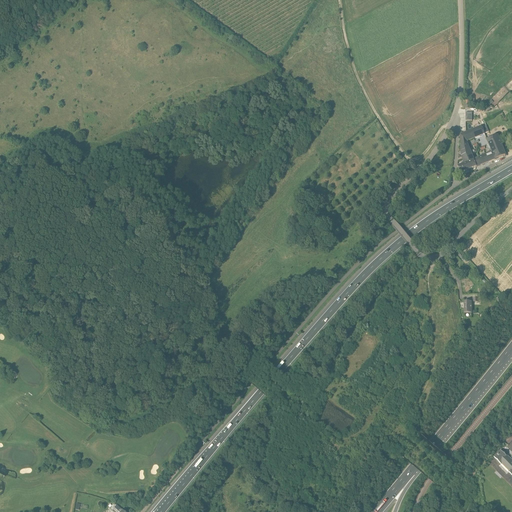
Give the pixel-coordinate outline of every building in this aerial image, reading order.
[(467,141),(479,137),(485,134),(484,132),(483,129),(481,126),(464,133),(467,141)] [(461,149),(469,146),(467,144),(467,141),(464,133),(460,134),(461,149)] [(506,155),(497,135),(486,140),(490,151),(491,151),(495,160),(506,155)] [(463,159),(472,155),(469,146),(461,149),(461,156),(463,159)] [(480,166),(489,162),(495,160),(491,151),(490,151),(491,152),(477,157),(480,166)] [(473,159),(472,157),(473,157),(472,155),(463,159),(464,164),(458,166),(460,170),(461,173),(480,166),(477,157),(473,159)] [(459,252),(457,250),(455,252),(463,261),(465,259),(462,256),(464,254),(460,250),(459,252)] [(511,461),(501,450),(493,458),(501,466),(500,467),(507,474),(505,476),(509,480),(511,476),(511,461)]
